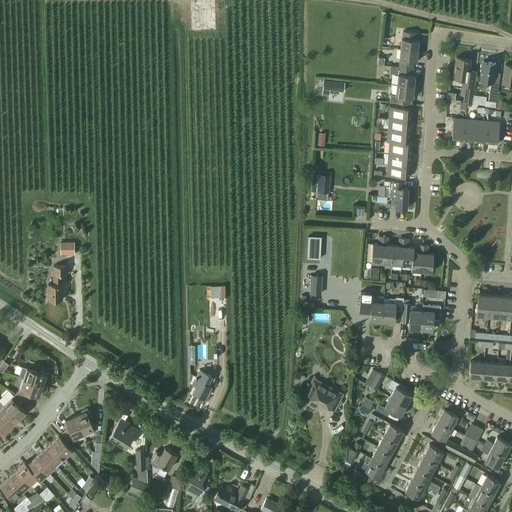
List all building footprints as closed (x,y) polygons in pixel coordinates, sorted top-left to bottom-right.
[(402,38),(400,49),(417,51),(419,40),(416,39),(417,32),(402,31),(402,38)] [(399,67),(413,68),(414,62),(416,62),(417,51),(400,49),(399,60),(399,67)] [(456,57),(453,78),(462,80),(461,84),(465,85),(474,86),(477,70),(470,69),(471,59),(456,57)] [(493,82),(493,79),(496,63),(482,61),(479,80),(493,82)] [(511,65),(505,65),(502,83),(511,84),(511,65)] [(391,66),(390,73),(398,74),(397,84),(414,86),(415,75),(412,75),(413,68),(399,67),(391,66)] [(344,82),(324,79),(323,94),(329,95),(330,89),(343,90),(344,82)] [(496,102),(499,83),(491,82),(488,101),(496,102)] [(390,94),(390,102),(395,103),(409,104),(410,97),(413,97),(414,86),(397,84),(396,95),(390,94)] [(463,102),(472,103),(474,86),(465,85),(463,102)] [(389,106),(388,118),(411,120),(411,108),(389,106)] [(388,118),(388,129),(410,131),(411,120),(388,118)] [(465,119),(453,118),(451,140),(463,141),(465,119)] [(465,119),(463,141),(474,142),(476,120),(465,119)] [(476,120),(474,142),(486,143),(488,121),(476,120)] [(488,121),(486,143),(498,144),(500,122),(488,121)] [(410,131),(388,129),(387,141),(389,142),(389,141),(411,143),(412,142),(409,142),(410,131)] [(389,142),(388,153),(411,154),(411,143),(389,141),(389,142)] [(388,153),(387,164),(410,166),(411,154),(388,153)] [(410,166),(387,164),(387,176),(409,177),(410,166)] [(319,174),(318,185),(329,186),(330,175),(319,174)] [(377,195),(386,196),(391,197),(407,198),(408,187),(402,187),(403,181),(384,179),(384,185),(382,185),(379,185),(378,195),(377,195)] [(388,202),(387,207),(407,209),(407,198),(391,197),(391,203),(388,202)] [(371,262),(381,263),(384,236),(379,236),(378,244),(372,243),(371,261),(371,262)] [(384,236),(381,263),(391,263),(393,245),(388,245),(388,237),(384,236)] [(393,245),(391,263),(402,264),(404,238),(399,237),(398,245),(393,245)] [(402,264),(411,265),(412,265),(413,252),(414,246),(408,246),(409,238),(404,238),(402,264)] [(74,241),(60,242),(60,254),(75,254),(74,241)] [(423,244),(422,244),(419,244),(418,252),(413,252),(412,265),(411,265),(411,270),(421,271),(423,256),(423,246),(423,244)] [(423,244),(423,246),(423,256),(421,271),(432,272),(433,253),(428,253),(428,245),(423,244)] [(53,284),(48,284),(48,300),(62,300),(62,284),(62,275),(67,275),(67,265),(53,265),(53,284)] [(378,278),(379,268),(371,268),(370,278),(378,278)] [(322,275),(311,275),(310,293),(321,294),(322,275)] [(205,296),(223,297),(224,285),(205,285),(205,296)] [(365,308),(370,309),(369,319),(382,321),(383,302),(372,301),(372,295),(366,294),(365,308)] [(501,296),(488,295),(478,294),(476,315),(499,317),(501,296)] [(511,296),(508,296),(501,296),(499,317),(511,318),(511,296)] [(383,302),(382,321),(394,322),(395,311),(402,311),(403,302),(403,303),(404,298),(395,297),(395,303),(383,302)] [(402,311),(402,316),(409,317),(408,328),(420,329),(422,311),(410,310),(411,303),(403,303),(403,302),(402,311)] [(422,311),(420,329),(433,330),(434,319),(439,319),(441,306),(428,305),(428,311),(422,311)] [(470,337),(474,337),(474,338),(486,339),(486,333),(475,332),(475,329),(470,329),(470,337)] [(511,344),(499,343),(498,349),(504,350),(504,349),(507,349),(506,360),(510,360),(511,349),(511,344)] [(4,360),(0,365),(0,370),(3,372),(9,363),(4,360)] [(469,376),(482,377),(484,362),(470,361),(469,376)] [(484,362),(482,377),(495,379),(497,363),(484,362)] [(497,363),(495,379),(508,380),(510,364),(497,363)] [(22,366),(19,377),(23,379),(42,385),(44,379),(46,380),(48,373),(39,370),(38,372),(22,366)] [(192,384),(196,386),(193,392),(194,392),(193,394),(198,397),(199,395),(204,398),(208,390),(210,387),(209,387),(211,384),(210,384),(214,376),(211,374),(200,368),(196,376),(196,375),(195,377),(192,384)] [(372,369),(365,383),(376,389),(384,375),(372,369)] [(19,389),(15,394),(24,399),(30,393),(39,396),(42,385),(23,379),(19,389)] [(313,379),(302,400),(316,408),(319,402),(334,409),(342,394),(313,379)] [(393,390),(390,396),(406,405),(411,394),(404,390),(406,387),(391,379),(388,387),(393,390)] [(15,394),(3,405),(18,420),(26,412),(19,405),(24,399),(15,394)] [(388,416),(391,411),(400,416),(406,405),(390,396),(384,407),(378,404),(375,410),(388,416)] [(371,407),(363,403),(359,409),(367,413),(371,407)] [(3,405),(0,408),(0,417),(10,427),(18,420),(3,405)] [(82,413),(76,415),(84,434),(94,429),(89,418),(91,417),(87,408),(81,411),(82,413)] [(444,408),(437,420),(451,428),(457,416),(444,408)] [(372,413),(365,425),(370,428),(374,421),(377,416),(372,413)] [(68,426),(62,433),(69,440),(84,434),(76,415),(65,419),(68,426)] [(0,432),(2,435),(10,427),(0,417),(0,432)] [(120,419),(109,437),(125,447),(136,430),(129,425),(131,423),(125,419),(124,422),(120,419)] [(451,428),(437,420),(431,432),(445,440),(448,433),(454,436),(456,431),(451,428)] [(390,423),(383,435),(397,442),(403,430),(390,423)] [(465,435),(466,436),(463,441),(468,443),(471,438),(477,426),(471,423),(465,435)] [(370,428),(365,425),(361,432),(367,434),(370,428)] [(477,426),(471,438),(477,441),(483,429),(477,426)] [(59,435),(50,443),(64,457),(72,450),(59,435)] [(383,435),(377,446),(390,453),(397,442),(383,435)] [(486,439),(483,445),(504,456),(511,444),(497,436),(493,443),(486,439)] [(465,449),(448,440),(444,446),(462,455),(465,449)] [(356,442),(353,448),(358,451),(361,445),(356,442)] [(50,443),(42,450),(56,465),(64,457),(50,443)] [(429,444),(423,456),(436,463),(443,451),(429,444)] [(467,445),(465,449),(462,455),(474,461),(477,455),(470,451),(472,447),(467,445)] [(483,445),(480,450),(487,454),(484,460),(498,468),(504,456),(483,445)] [(347,446),(346,459),(352,462),(354,458),(357,452),(358,451),(357,451),(354,449),(352,448),(347,446)] [(377,446),(371,458),(384,465),(390,453),(377,446)] [(161,454),(155,451),(150,459),(161,465),(157,473),(164,476),(168,469),(177,454),(165,447),(161,454)] [(139,449),(135,449),(136,469),(138,469),(145,469),(144,449),(142,449),(139,449)] [(42,450),(34,457),(48,472),(56,465),(42,450)] [(363,460),(368,463),(365,470),(378,477),(384,465),(371,458),(370,459),(366,456),(363,460)] [(423,456),(417,468),(430,475),(436,463),(423,456)] [(27,464),(26,465),(38,477),(37,477),(40,480),(48,472),(34,457),(27,464)] [(24,462),(16,469),(30,484),(37,477),(38,477),(26,465),(27,464),(24,462)] [(467,462),(460,475),(465,478),(472,465),(467,462)] [(455,464),(452,471),(457,474),(460,467),(455,464)] [(191,479),(186,487),(198,494),(199,494),(202,489),(202,488),(204,485),(200,484),(207,472),(195,465),(188,477),(191,479)] [(417,468),(411,479),(424,486),(430,475),(417,468)] [(16,469),(8,477),(22,491),(30,484),(16,469)] [(452,471),(449,475),(449,477),(454,480),(457,474),(452,471)] [(184,481),(171,474),(169,484),(179,490),(184,481)] [(487,474),(480,486),(493,493),(500,481),(487,474)] [(465,478),(460,475),(456,482),(461,484),(465,478)] [(90,476),(86,481),(90,484),(94,479),(90,476)] [(22,491),(8,477),(0,484),(14,499),(22,491)] [(144,484),(134,479),(131,485),(141,489),(144,484)] [(424,486),(411,479),(404,491),(418,498),(424,486)] [(86,481),(82,487),(86,490),(90,484),(86,481)] [(237,495),(220,486),(213,499),(237,511),(244,498),(243,498),(248,489),(241,486),(237,495)] [(480,486),(474,498),(487,505),(493,493),(480,486)] [(443,487),(440,494),(445,497),(448,490),(443,487)] [(198,494),(194,501),(199,504),(206,491),(202,489),(199,494),(198,494)] [(49,499),(54,494),(51,491),(46,495),(49,499)] [(451,492),(447,498),(453,501),(456,495),(451,492)] [(77,493),(73,499),(77,502),(81,496),(77,493)] [(440,494),(437,498),(436,500),(442,503),(445,497),(440,494)] [(469,495),(463,506),(468,509),(473,511),(483,511),(487,505),(474,498),(469,495)] [(86,504),(90,500),(85,496),(82,500),(86,504)] [(281,511),(284,507),(266,498),(261,509),(266,511),(281,511)] [(453,501),(447,498),(444,505),(449,508),(453,501)] [(8,505),(4,499),(0,502),(4,508),(8,505)] [(73,499),(69,505),(73,507),(77,502),(73,499)]
